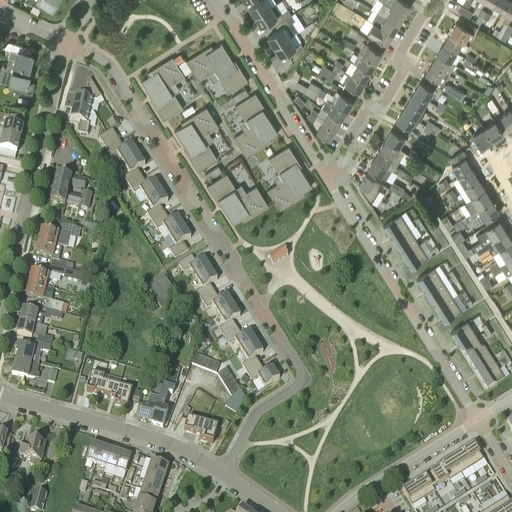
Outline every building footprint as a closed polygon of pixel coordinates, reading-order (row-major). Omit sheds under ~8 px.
[(37,0),(37,1),(36,4),(42,7),(43,5),(52,10),(58,0),(37,0)] [(255,17),(276,3),(274,0),(259,0),(249,7),(255,17)] [(352,9),(357,1),(355,0),(344,0),(343,3),(352,9)] [(388,6),(404,16),(410,6),(399,0),(378,0),(381,2),(383,3),(388,6)] [(501,12),(508,0),(506,0),(495,0),(491,7),(501,12)] [(511,18),(511,17),(511,2),(508,0),(501,12),(506,15),(502,22),(505,23),(502,29),(504,30),(508,25),(511,18)] [(275,25),(291,15),(288,9),(282,13),(276,3),(255,17),(261,27),(272,20),(275,25)] [(383,3),(380,8),(377,12),(398,25),(404,16),(388,6),(383,3)] [(470,19),(473,13),(462,6),(458,12),(470,19)] [(483,19),(487,13),(484,11),(482,10),(475,22),(480,25),(483,19)] [(377,12),(371,22),(374,23),(392,35),(398,25),(377,12)] [(487,13),(483,19),(485,20),(488,22),(492,15),(487,13)] [(274,47),(290,37),(298,31),(292,22),(295,20),(291,15),(275,25),(278,30),(267,37),(274,47)] [(392,35),(374,23),(370,28),(367,33),(387,45),(392,35)] [(449,36),(461,43),(462,43),(464,44),(470,33),(473,35),(477,29),(467,23),(464,28),(456,24),(449,36)] [(511,27),(508,25),(504,30),(500,38),(505,41),(511,27)] [(456,53),(461,43),(449,36),(443,46),(456,53)] [(290,37),(274,47),(280,57),(289,51),(295,60),(303,47),(301,42),(295,45),(290,37)] [(346,46),(352,50),(355,46),(349,42),(343,39),(341,43),(346,46)] [(346,46),(341,43),(339,42),(336,47),(343,51),(346,46)] [(20,46),(18,46),(16,45),(14,44),(13,45),(10,43),(7,49),(10,51),(6,67),(3,66),(2,71),(1,70),(0,73),(0,82),(8,84),(17,86),(17,89),(31,93),(34,84),(27,83),(29,76),(27,75),(32,55),(24,53),(25,48),(22,47),(20,46)] [(230,59),(231,58),(222,43),(213,49),(211,46),(186,62),(198,81),(203,79),(216,70),(220,77),(218,78),(228,94),(248,81),(235,61),(233,62),(232,63),(230,59)] [(359,53),(359,54),(375,64),(381,54),(368,46),(365,45),(359,53)] [(350,54),(352,50),(346,46),(343,51),(350,54)] [(450,63),(456,53),(443,46),(437,55),(450,63)] [(178,48),(170,53),(176,63),(184,58),(178,48)] [(359,54),(353,63),(357,65),(370,73),(375,64),(359,54)] [(466,59),(472,63),(475,58),(469,54),(466,59)] [(454,66),(450,63),(437,55),(432,65),(444,72),(448,74),(449,75),(454,66)] [(151,95),(153,99),(152,100),(151,101),(161,117),(163,121),(183,109),(173,94),(171,95),(167,88),(185,76),(176,63),(174,59),(172,57),(147,73),(149,76),(141,81),(150,95),(150,96),(151,95)] [(364,82),(370,73),(357,65),(351,75),(364,82)] [(442,84),(448,74),(444,72),(432,65),(426,74),(438,82),(436,86),(461,101),(465,94),(450,85),(442,84)] [(331,83),(336,74),(332,72),(324,67),(319,76),(331,83)] [(364,82),(351,75),(348,74),(342,83),(358,93),(364,82)] [(454,79),(460,82),(463,83),(466,79),(457,74),(454,79)] [(76,96),(73,107),(73,108),(90,111),(92,100),(95,101),(101,97),(90,79),(90,80),(86,98),(75,95),(75,96),(76,96)] [(308,88),(318,94),(323,98),(326,93),(320,89),(321,88),(311,82),(308,88)] [(415,93),(427,100),(433,91),(421,83),(415,93)] [(501,83),(496,86),(500,92),(505,89),(501,83)] [(308,88),(304,93),(315,100),(318,94),(308,88)] [(232,97),(235,102),(248,93),(245,89),(232,97)] [(352,101),(336,92),(330,101),(347,111),(352,101)] [(244,119),(246,118),(251,126),(233,137),(246,157),(271,141),(269,138),(278,133),(269,118),(268,119),(265,115),(266,114),(268,113),(255,93),(235,105),(244,119)] [(415,93),(409,103),(421,110),(427,100),(415,93)] [(330,101),(327,99),(324,104),(321,109),(328,113),(341,121),(347,111),(330,101)] [(436,106),(443,110),(446,106),(440,102),(436,106)] [(421,110),(409,103),(403,112),(419,122),(424,115),(425,112),(421,110)] [(185,145),(187,149),(186,150),(184,151),(194,167),(197,171),(217,159),(207,144),(206,145),(201,137),(218,126),(206,107),(181,123),(183,126),(174,131),(182,143),(184,146),(185,145)] [(87,123),(90,111),(73,108),(70,119),(80,122),(78,133),(88,135),(90,123),(87,123)] [(335,131),(341,121),(328,113),(321,109),(318,114),(313,111),(310,115),(316,119),(319,121),(322,123),(335,131)] [(508,128),(511,125),(511,111),(511,110),(500,117),(508,128)] [(414,132),(419,122),(403,112),(397,122),(409,130),(410,129),(414,132)] [(0,135),(19,141),(22,128),(23,121),(0,115),(0,135)] [(313,123),(316,119),(310,115),(307,120),(313,123)] [(108,121),(112,129),(119,126),(114,117),(108,121)] [(431,129),(435,125),(428,121),(425,126),(431,129)] [(483,128),(491,141),(502,135),(494,121),(483,128)] [(335,131),(322,123),(316,133),(329,141),(335,131)] [(435,125),(431,129),(438,133),(441,129),(435,125)] [(431,129),(425,126),(423,130),(429,134),(431,129)] [(480,148),(491,141),(483,128),(472,135),(480,148)] [(99,138),(102,144),(114,137),(111,131),(112,130),(99,138)] [(399,148),(404,138),(392,131),(386,141),(399,148)] [(19,141),(0,135),(0,149),(17,153),(19,141)] [(117,142),(114,137),(102,144),(106,150),(119,142),(119,141),(117,142)] [(405,152),(399,148),(386,141),(380,150),(399,162),(405,152)] [(131,145),(124,149),(123,150),(118,143),(120,142),(119,142),(106,150),(111,158),(116,154),(123,165),(138,155),(131,145),(132,145),(131,145)] [(278,174),(280,173),(285,180),(267,191),(275,203),(279,210),(305,195),(303,192),(311,186),(302,171),(301,172),(299,168),(300,167),(301,166),(289,146),(269,159),(278,174)] [(414,158),(417,153),(411,149),(408,154),(414,158)] [(396,167),(399,162),(380,150),(374,160),(390,170),(391,170),(397,174),(410,182),(413,177),(396,167)] [(458,178),(471,170),(464,159),(467,157),(463,151),(450,158),(454,163),(450,166),(458,178)] [(123,165),(129,175),(124,179),(129,186),(142,178),(142,177),(140,178),(136,171),(137,170),(145,166),(145,165),(144,165),(138,155),(123,165)] [(386,180),(391,170),(390,170),(374,160),(368,170),(381,178),(381,177),(384,179),(386,180)] [(221,170),(218,165),(205,174),(208,179),(221,170)] [(436,181),(440,173),(426,166),(422,173),(436,181)] [(465,188),(478,180),(471,170),(458,178),(464,189),(465,188)] [(72,177),(56,173),(50,201),(66,205),(66,203),(79,206),(79,207),(89,209),(92,194),(82,191),(81,196),(68,193),(70,186),(84,189),(87,180),(72,176),(72,177)] [(215,199),(219,207),(221,205),(222,205),(224,209),(232,223),(233,224),(241,219),(243,222),(268,206),(256,186),(238,197),(234,190),(236,189),(226,174),(206,186),(215,199)] [(365,174),(365,175),(362,180),(359,184),(358,185),(360,186),(363,188),(362,191),(370,205),(379,190),(377,189),(381,183),(365,174)] [(142,178),(129,186),(134,194),(139,190),(145,201),(161,192),(154,181),(155,181),(154,181),(147,186),(145,186),(141,180),(143,179),(142,178)] [(438,184),(441,188),(449,184),(446,179),(438,184)] [(471,200),(485,191),(478,180),(465,188),(464,189),(471,200)] [(400,194),(404,188),(393,182),(390,188),(400,194)] [(373,203),(377,205),(385,193),(381,190),(373,203)] [(448,199),(455,194),(453,190),(445,194),(448,199)] [(403,191),(401,194),(408,199),(412,196),(403,191)] [(471,214),(491,201),(485,191),(471,200),(464,204),(471,214)] [(152,222),(165,214),(165,213),(163,214),(159,208),(160,207),(168,202),(167,202),(161,192),(145,201),(152,211),(147,214),(152,222)] [(455,194),(448,199),(451,204),(458,199),(455,194)] [(491,201),(471,214),(478,225),(485,221),(498,213),(491,201)] [(161,228),(168,238),(184,228),(183,228),(177,218),(177,217),(170,222),(168,223),(164,216),(165,215),(165,214),(152,222),(157,231),(161,228)] [(410,230),(401,215),(400,215),(383,226),(384,226),(388,232),(388,233),(392,240),(392,241),(393,240),(410,230)] [(447,229),(453,225),(446,215),(440,219),(447,229)] [(472,220),(469,216),(466,218),(462,220),(465,225),(472,220)] [(96,230),(98,222),(85,220),(84,228),(96,230)] [(466,227),(465,225),(462,220),(453,226),(457,233),(466,227)] [(493,240),(506,233),(499,222),(481,233),(481,238),(482,241),(476,245),(479,250),(493,240)] [(42,229),(39,241),(62,246),(66,247),(68,236),(74,237),(76,228),(61,225),(59,233),(42,229)] [(184,228),(168,238),(174,248),(170,251),(175,259),(188,251),(187,250),(186,251),(181,244),(183,243),(190,238),(184,228)] [(401,255),(402,255),(419,244),(410,230),(393,240),(397,247),(401,254),(401,255)] [(483,262),(499,252),(511,243),(511,242),(506,233),(493,240),(479,250),(476,251),(483,262)] [(103,234),(92,236),(93,242),(104,240),(103,234)] [(39,241),(36,253),(53,257),(51,266),(66,269),(67,263),(59,261),(62,246),(39,241)] [(506,263),(511,258),(511,243),(499,252),(506,263)] [(410,269),(411,270),(412,269),(428,259),(419,244),(402,255),(406,261),(411,269),(410,269)] [(283,248),(267,258),(269,260),(270,263),(272,266),(280,261),(288,256),(285,252),(283,248)] [(183,272),(188,269),(195,279),(210,270),(204,260),(204,259),(196,264),(195,265),(190,258),(192,257),(191,256),(178,264),(183,272)] [(475,265),(479,261),(474,256),(470,260),(475,265)] [(511,273),(511,258),(506,263),(499,267),(492,271),(495,275),(502,271),(506,277),(511,273)] [(492,271),(499,267),(497,262),(490,267),(492,271)] [(66,270),(66,269),(51,266),(50,266),(49,273),(61,276),(64,276),(66,270)] [(443,283),(434,269),(434,268),(417,279),(417,280),(417,279),(421,286),(426,293),(426,294),(443,283)] [(46,287),(48,279),(49,274),(32,270),(29,283),(46,287)] [(66,270),(64,276),(63,280),(66,281),(67,280),(81,283),(83,275),(66,270)] [(202,290),(197,293),(201,300),(214,293),(214,292),(212,293),(208,286),(210,285),(217,280),(216,280),(210,270),(195,279),(202,290)] [(164,276),(147,287),(148,289),(148,292),(151,293),(161,309),(159,318),(164,320),(167,306),(171,287),(164,276)] [(483,278),(479,280),(486,290),(492,286),(486,276),(483,278)] [(54,289),(46,287),(29,283),(26,295),(43,299),(43,298),(52,300),(54,289)] [(435,308),(452,297),(443,283),(426,294),(430,300),(435,308)] [(506,292),(511,288),(511,286),(510,283),(503,288),(506,292)] [(227,296),(219,300),(218,301),(213,294),(215,293),(214,293),(201,300),(203,303),(206,307),(206,309),(211,305),(218,315),(233,306),(226,296),(227,296)] [(461,312),(452,297),(435,308),(439,315),(444,322),(444,323),(445,322),(446,322),(461,312)] [(47,310),(61,313),(63,304),(49,300),(47,310)] [(237,329),(237,328),(235,329),(231,322),(232,321),(240,317),(240,316),(239,317),(233,306),(218,315),(223,326),(219,329),(224,337),(237,329)] [(41,326),(42,318),(43,315),(37,313),(38,311),(23,308),(20,321),(41,326)] [(49,316),(60,319),(62,313),(61,313),(47,310),(45,315),(49,316)] [(38,337),(41,326),(20,321),(17,334),(32,337),(33,335),(38,337)] [(477,336),(468,322),(450,333),(451,333),(455,339),(460,347),(459,347),(460,347),(477,336)] [(249,332),(250,332),(249,332),(242,337),(241,337),(236,331),(238,330),(237,329),(224,337),(229,346),(234,343),(241,352),(255,343),(249,332)] [(468,362),(469,361),(486,350),(477,336),(460,347),(464,354),(469,361),(468,361),(468,362)] [(37,343),(49,345),(51,340),(38,337),(37,343)] [(49,345),(37,343),(36,342),(34,348),(18,344),(16,352),(18,353),(17,360),(39,365),(38,365),(41,350),(50,352),(51,346),(49,345)] [(247,374),(260,365),(258,365),(254,359),(255,358),(263,353),(262,353),(255,343),(241,352),(246,363),(242,365),(247,374)] [(469,361),(473,368),(478,375),(477,376),(478,376),(495,365),(486,350),(469,361)] [(76,353),(74,360),(81,362),(82,355),(76,353)] [(196,354),(192,364),(197,366),(201,356),(196,354)] [(201,356),(197,366),(202,368),(205,358),(201,356)] [(205,358),(202,368),(206,370),(210,360),(205,358)] [(37,373),(39,365),(17,360),(16,366),(12,365),(10,374),(28,377),(28,376),(34,377),(35,373),(37,373)] [(210,360),(206,370),(211,372),(215,362),(210,360)] [(215,362),(211,372),(216,373),(220,364),(215,362)] [(264,388),(264,389),(279,379),(272,369),(273,369),(272,368),(265,373),(263,374),(259,367),(260,366),(260,365),(247,374),(252,382),(258,378),(264,388)] [(489,390),(504,380),(495,365),(478,376),(481,381),(487,390),(486,390),(487,391),(488,390),(489,390)] [(218,374),(221,379),(230,373),(227,369),(218,374)] [(54,384),(57,372),(50,370),(47,382),(54,384)] [(164,383),(151,425),(162,428),(168,410),(164,409),(168,393),(173,395),(179,374),(168,371),(164,383)] [(230,373),(221,379),(223,383),(232,378),(230,373)] [(91,374),(86,392),(99,395),(104,378),(91,374)] [(104,378),(99,395),(115,400),(114,405),(115,405),(120,387),(103,382),(105,378),(104,378)] [(232,378),(223,383),(226,388),(235,382),(232,378)] [(143,404),(138,421),(151,424),(151,425),(164,383),(157,381),(154,390),(152,389),(147,406),(143,404)] [(235,382),(226,388),(229,392),(238,387),(235,382)] [(206,386),(203,391),(214,397),(217,391),(206,386)] [(120,387),(115,405),(127,409),(132,391),(120,387)] [(229,392),(231,397),(241,391),(238,387),(229,392)] [(246,399),(241,391),(231,397),(228,401),(225,406),(236,413),(239,408),(246,399)] [(188,419),(184,432),(201,437),(200,441),(200,442),(205,424),(188,419)] [(205,424),(200,442),(213,445),(218,427),(205,424)] [(0,452),(2,453),(4,447),(8,449),(11,436),(5,434),(4,432),(1,431),(0,431),(0,452)] [(38,443),(29,441),(28,440),(26,447),(22,446),(19,459),(31,462),(29,466),(31,468),(38,470),(40,464),(41,465),(42,461),(43,460),(43,457),(42,455),(44,445),(43,445),(43,444),(42,442),(39,442),(38,443)] [(91,444),(86,461),(96,464),(101,447),(91,444)] [(473,444),(462,451),(472,467),(483,460),(473,444)] [(106,467),(111,451),(101,447),(96,464),(106,467)] [(111,451),(106,467),(115,470),(121,454),(111,451)] [(462,451),(450,458),(460,475),(461,474),(465,480),(475,474),(472,467),(462,451)] [(131,457),(121,454),(115,470),(125,474),(131,457)] [(450,458),(439,466),(439,467),(447,479),(449,482),(460,475),(450,458)] [(151,461),(148,471),(165,476),(168,467),(151,461)] [(439,467),(425,476),(433,488),(447,479),(439,467)] [(148,471),(145,481),(162,486),(165,476),(148,471)] [(425,476),(413,483),(424,499),(435,492),(433,488),(425,476)] [(145,481),(142,490),(158,496),(162,486),(145,481)] [(413,483),(402,491),(412,507),(424,499),(413,483)] [(142,491),(139,500),(155,506),(158,496),(142,490),(142,491)] [(34,511),(41,511),(46,494),(34,491),(29,511),(34,511)] [(504,493),(492,500),(495,505),(499,511),(511,511),(511,505),(507,498),(504,493)] [(153,511),(155,506),(139,500),(134,511),(153,511)] [(492,500),(481,507),(484,511),(499,511),(495,505),(492,500)]
